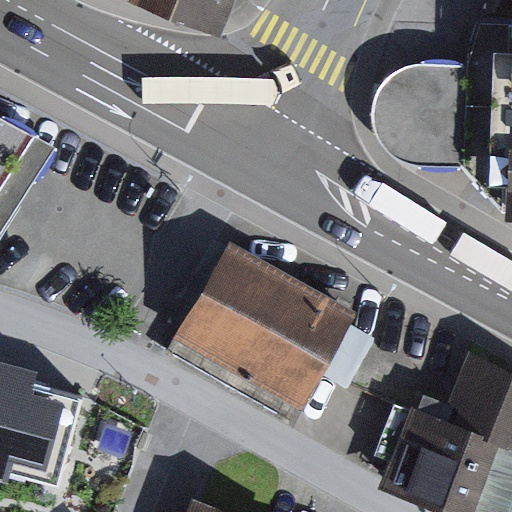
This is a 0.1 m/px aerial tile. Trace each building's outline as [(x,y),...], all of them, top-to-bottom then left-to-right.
[(161,0),(226,24),(235,0),(161,0)] [(484,190),(501,205),(500,222),(511,222),(511,0),(490,0),(485,13),(470,63),(422,60),(397,68),(380,86),(371,112),(378,137),(398,154),(431,168),(471,166),(484,190)] [(0,190),(33,140),(0,123),(0,190)] [(354,327),(222,247),(168,335),(300,415),(354,327)] [(511,374),(467,355),(438,420),(407,406),(379,469),(475,511),(496,511),(511,478),(511,374)] [(0,473),(57,489),(80,399),(0,378),(0,473)] [(257,511),(196,490),(188,511),(257,511)]
